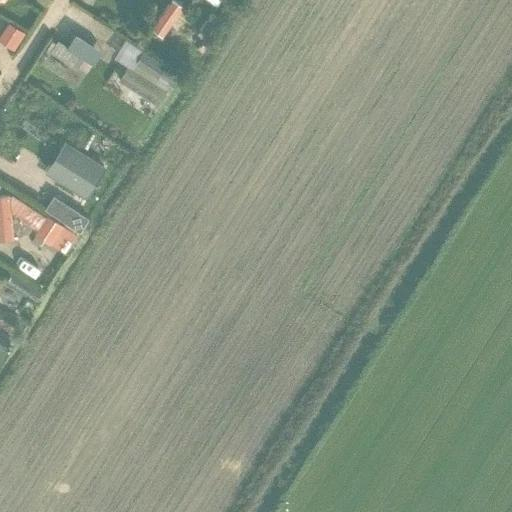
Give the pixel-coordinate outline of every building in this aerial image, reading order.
[(184,5),(176,0),(169,0),(152,26),(164,34),(184,5)] [(78,58),(61,77),(76,90),(92,71),(78,58)] [(131,63),(120,79),(156,104),(167,88),(131,63)] [(69,147),(53,172),(75,186),(82,175),(92,182),(103,165),(92,159),(91,161),(69,147)] [(29,217),(0,198),(0,231),(14,241),(29,217)] [(87,216),(70,205),(61,218),(78,229),(87,216)] [(77,232),(44,212),(33,231),(65,251),(77,232)] [(42,288),(8,266),(0,278),(26,295),(27,292),(36,298),(42,288)]
